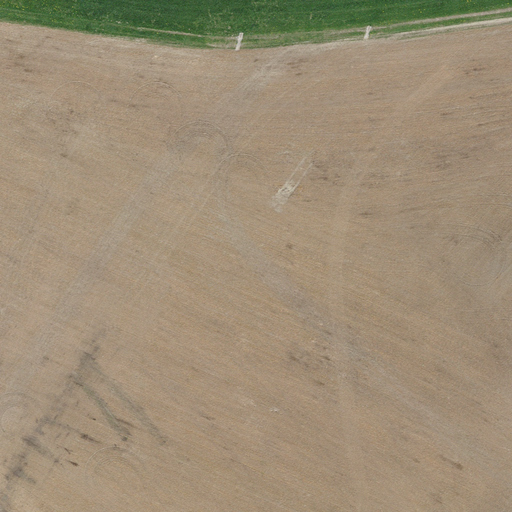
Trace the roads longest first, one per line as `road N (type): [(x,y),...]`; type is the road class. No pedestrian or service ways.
road 1 (track): [(0,429),(226,38)]
road 2 (track): [(511,13),(226,38)]
